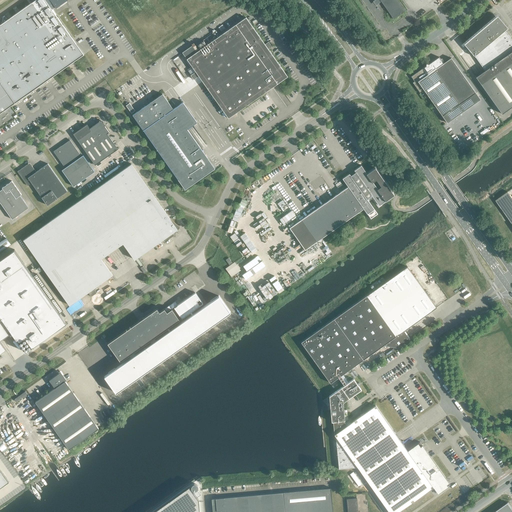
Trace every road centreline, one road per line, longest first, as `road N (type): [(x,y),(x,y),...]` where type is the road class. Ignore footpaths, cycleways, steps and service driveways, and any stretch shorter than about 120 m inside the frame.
road 1 (unclassified): [(0,168),(105,100),(166,185),(215,217)]
road 2 (unclassified): [(0,392),(195,252),(215,217)]
road 3 (unclassified): [(507,484),(418,356),(421,344),(476,306)]
road 4 (secondary): [(373,98),(503,279)]
road 5 (secondary): [(511,271),(384,91)]
road 6 (unclassified): [(215,217),(236,175),(326,112)]
